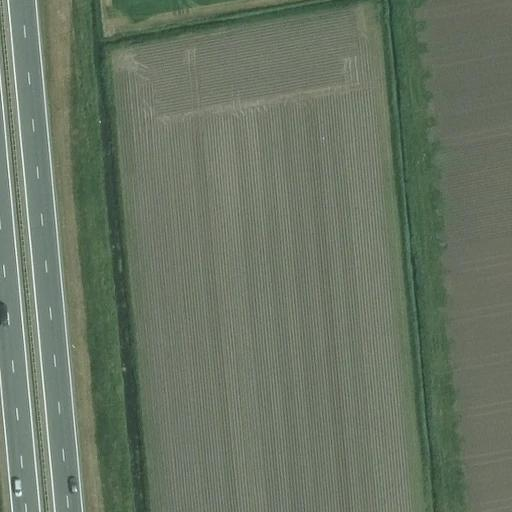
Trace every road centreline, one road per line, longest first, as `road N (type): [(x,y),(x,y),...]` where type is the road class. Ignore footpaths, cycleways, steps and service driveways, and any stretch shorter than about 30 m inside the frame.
road 1 (trunk): [(69,511),(22,0)]
road 2 (trunk): [(0,233),(25,511)]
